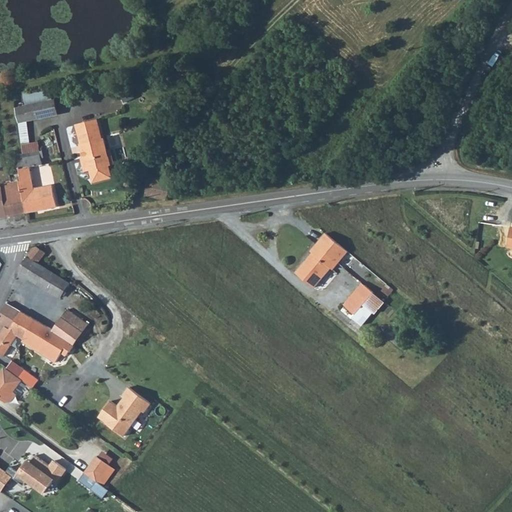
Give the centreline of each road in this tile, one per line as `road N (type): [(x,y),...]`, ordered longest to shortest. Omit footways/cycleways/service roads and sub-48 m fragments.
road 1 (tertiary): [(511,187),(415,180),(16,236)]
road 2 (track): [(295,0),(232,64),(145,179),(135,217)]
road 3 (unknown): [(0,86),(50,87),(189,45)]
road 4 (track): [(438,179),(508,0)]
